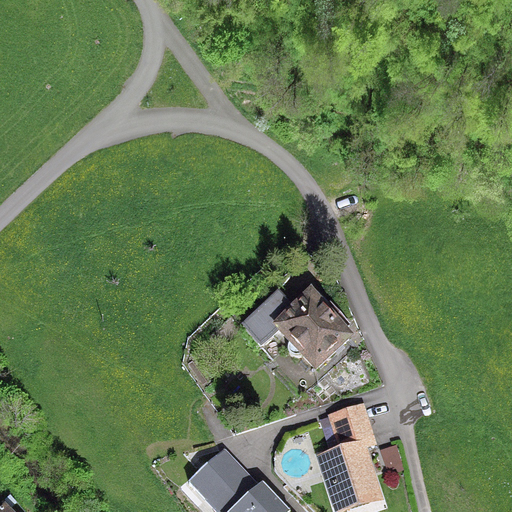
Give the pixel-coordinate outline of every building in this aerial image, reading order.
[(327,302),(311,285),(292,303),(279,289),(242,323),(262,345),(279,330),(316,369),(354,333),(347,325),(327,302)] [(330,300),(327,302),(347,325),(350,322),(330,300)] [(364,404),(329,415),(339,446),(315,454),(334,511),(348,511),(385,500),(367,447),(377,444),(364,404)] [(396,445),(381,450),(389,474),(404,470),(396,445)] [(259,484),(225,448),(189,481),(217,511),(288,511),(290,510),(263,481),(259,484)] [(15,511),(5,502),(0,506),(0,511),(15,511)]
